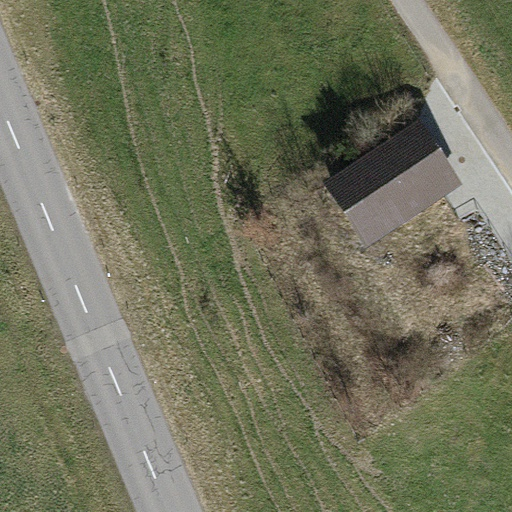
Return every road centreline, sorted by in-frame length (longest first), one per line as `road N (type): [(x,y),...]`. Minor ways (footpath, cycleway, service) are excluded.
road 1 (tertiary): [(0,102),(169,511)]
road 2 (track): [(511,111),(435,0)]
